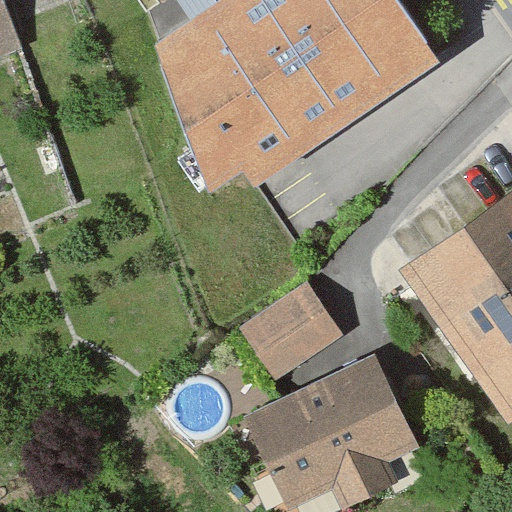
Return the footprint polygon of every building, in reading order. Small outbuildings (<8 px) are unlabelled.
[(1,0),(0,0),(0,54),(21,46),(3,5),(1,0)] [(449,60),(406,0),(228,0),(164,42),(219,192),(253,167),(263,183),(449,60)] [(511,213),(401,292),(511,450),(511,213)] [(310,298),(239,345),(273,399),(343,351),(310,298)] [(372,374),(241,434),(276,511),(376,511),(425,490),(372,374)]
